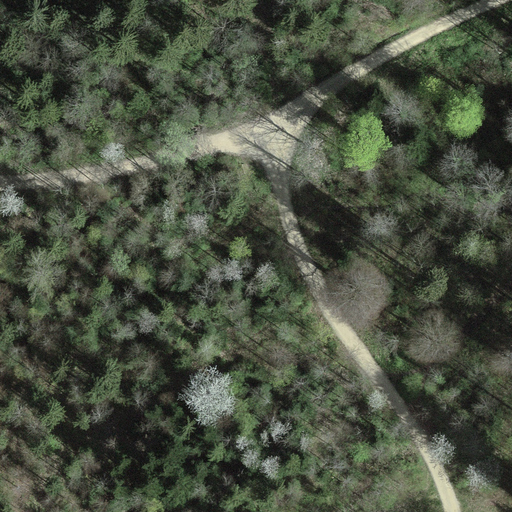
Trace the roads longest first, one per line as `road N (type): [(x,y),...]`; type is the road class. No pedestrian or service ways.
road 1 (track): [(0,182),(128,167),(269,128),(424,32),(498,0)]
road 2 (track): [(269,128),(318,292),(394,390),(434,458),(452,511)]
